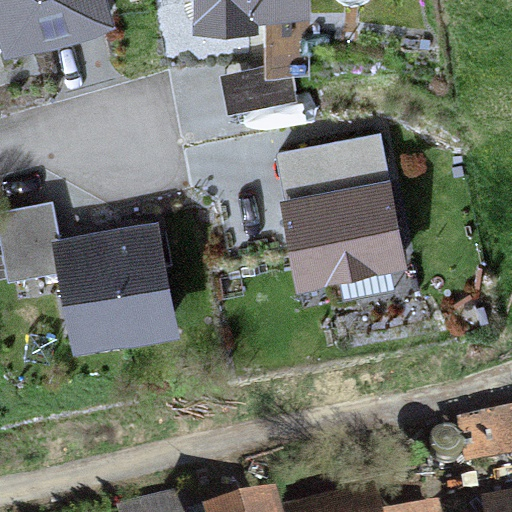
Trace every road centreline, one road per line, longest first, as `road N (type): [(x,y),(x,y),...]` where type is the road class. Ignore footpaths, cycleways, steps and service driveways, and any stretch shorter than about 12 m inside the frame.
road 1 (residential): [(0,501),(511,381)]
road 2 (residential): [(0,150),(152,106)]
